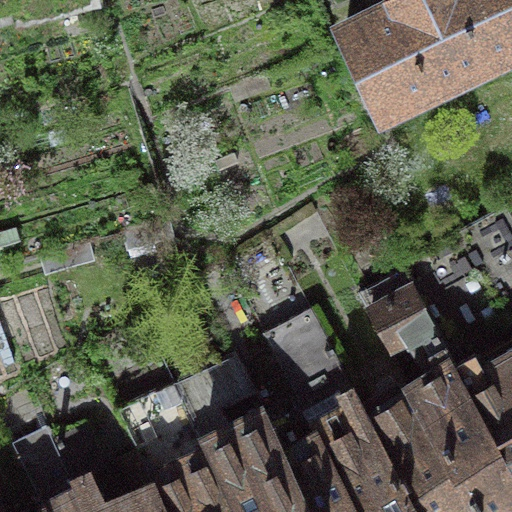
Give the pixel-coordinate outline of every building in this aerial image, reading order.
[(394,4),(346,27),(385,109),(462,72),(511,48),(511,0),(396,0),(393,2),(394,4)] [(511,213),(506,204),(403,260),(406,266),(447,341),(456,360),(475,349),(485,369),(511,355),(499,332),(511,324),(511,213)] [(431,376),(412,389),(479,511),(511,511),(511,468),(453,362),(456,360),(447,341),(406,266),(359,292),(387,343),(404,334),(431,376)] [(321,444),(358,511),(421,511),(367,417),(351,385),(352,385),(311,306),(264,332),(296,392),(323,443),(321,444)] [(511,354),(511,355),(485,369),(475,349),(456,360),(453,362),(511,468),(511,354)] [(212,457),(241,511),(313,511),(288,461),(266,410),(231,428),(221,407),(256,390),(236,350),(174,380),(212,457)] [(241,511),(212,457),(174,380),(118,407),(155,484),(157,483),(170,511),(241,511)] [(479,511),(412,389),(380,409),(364,385),(354,390),(352,385),(351,385),(367,417),(421,511),(479,511)] [(358,511),(321,444),(323,443),(296,392),(266,410),(288,461),(313,511),(358,511)] [(55,438),(89,511),(170,511),(157,483),(155,484),(105,504),(90,471),(105,465),(86,423),(55,438)] [(44,509),(45,511),(89,511),(55,438),(50,427),(12,444),(44,509)]
